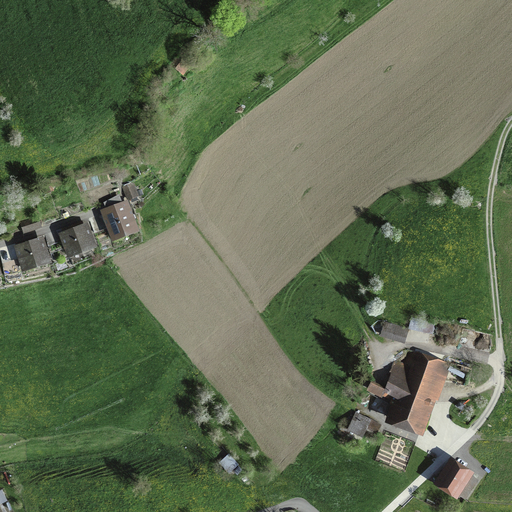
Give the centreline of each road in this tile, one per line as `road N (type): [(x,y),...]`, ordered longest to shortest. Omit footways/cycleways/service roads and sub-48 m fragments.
road 1 (track): [(511,122),(490,187),(500,345)]
road 2 (residential): [(388,511),(491,406),(500,345)]
